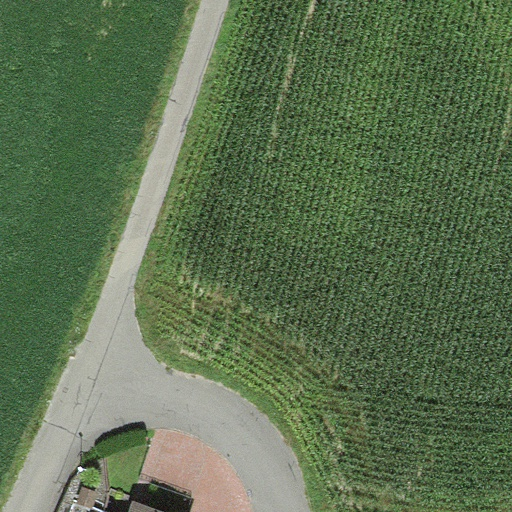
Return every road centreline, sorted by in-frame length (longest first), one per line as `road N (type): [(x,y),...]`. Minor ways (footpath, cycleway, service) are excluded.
road 1 (residential): [(88,367),(227,0)]
road 2 (residential): [(287,511),(264,458),(235,426),(88,367)]
road 3 (residential): [(24,511),(88,367)]
